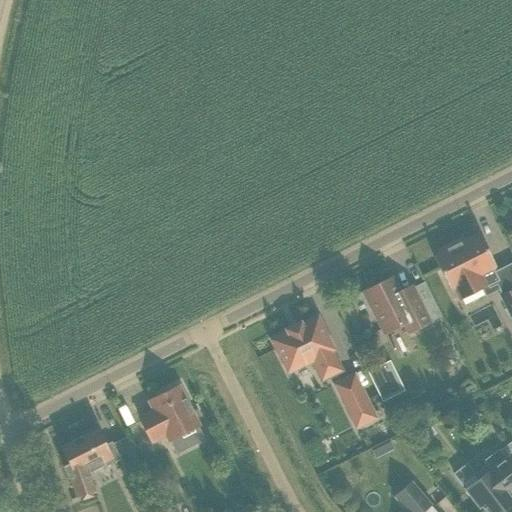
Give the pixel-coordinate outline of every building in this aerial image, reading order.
[(492,269),(495,267),(478,233),(432,257),(449,290),(453,289),(458,299),(484,286),(484,288),(498,281),(492,269)] [(430,322),(411,286),(399,292),(392,277),(352,297),(353,297),(362,293),(383,334),(402,325),(406,334),(430,322)] [(511,289),(499,296),(511,321),(511,289)] [(315,372),(322,369),(327,379),(341,371),(331,351),(333,350),(316,317),(300,325),(299,323),(285,330),(286,332),(270,340),(286,373),(310,361),(315,372)] [(402,390),(387,361),(366,372),(380,401),(402,390)] [(148,401),(152,410),(138,417),(151,443),(165,436),(168,441),(198,426),(178,386),(148,401)] [(376,419),(363,394),(342,404),(355,429),(376,419)] [(470,400),(458,406),(464,416),(475,410),(470,400)] [(94,491),(84,463),(99,456),(105,467),(120,460),(111,442),(109,442),(110,443),(105,446),(97,428),(89,432),(88,430),(70,439),(71,441),(59,447),(68,464),(62,467),(62,468),(63,467),(67,478),(68,478),(75,498),(94,491)] [(388,442),(381,446),(385,453),(392,450),(388,442)] [(478,508),(481,506),(485,511),(500,511),(511,503),(511,502),(505,494),(511,488),(511,467),(498,449),(483,460),(487,465),(472,476),(476,481),(464,489),(478,508)] [(434,511),(409,483),(393,497),(406,511),(434,511)]
